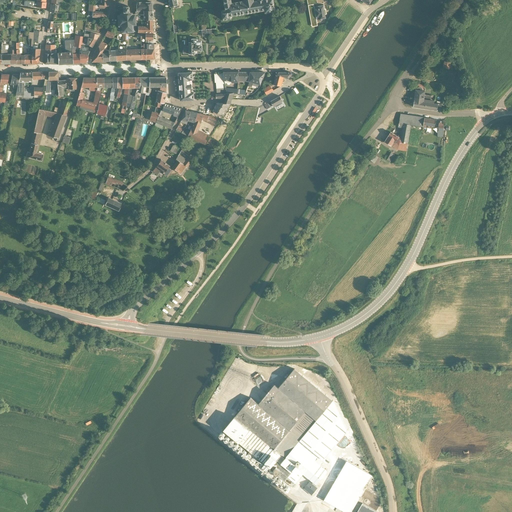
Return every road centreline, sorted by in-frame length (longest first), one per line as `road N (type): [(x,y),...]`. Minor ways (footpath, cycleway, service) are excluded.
road 1 (unclassified): [(126,326),(130,310),(244,204),(319,94),(321,78)]
road 2 (tertiary): [(319,337),(281,342),(126,326)]
road 3 (unclassified): [(392,511),(383,472),(319,337)]
road 4 (tertiary): [(485,120),(448,173),(406,266)]
road 5 (residential): [(166,66),(314,70)]
road 6 (residential): [(187,104),(262,101),(314,70)]
road 7 (tertiary): [(126,326),(0,297)]
road 8 (unclassified): [(461,0),(390,106)]
